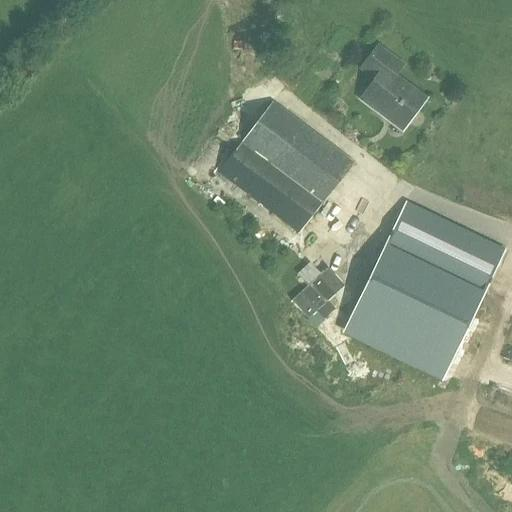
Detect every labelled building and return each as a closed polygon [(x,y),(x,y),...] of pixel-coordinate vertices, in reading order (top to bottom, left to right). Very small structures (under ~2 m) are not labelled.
[(402,66),(378,48),(362,68),(377,79),(362,99),(402,129),(425,99),(394,76),(402,66)] [(355,163),(274,101),(245,138),(326,199),(355,163)] [(326,199),(245,138),(218,174),(298,233),(326,199)] [(407,203),(379,261),(476,308),(504,250),(407,203)] [(331,268),(297,299),(342,348),(377,316),(331,268)]
